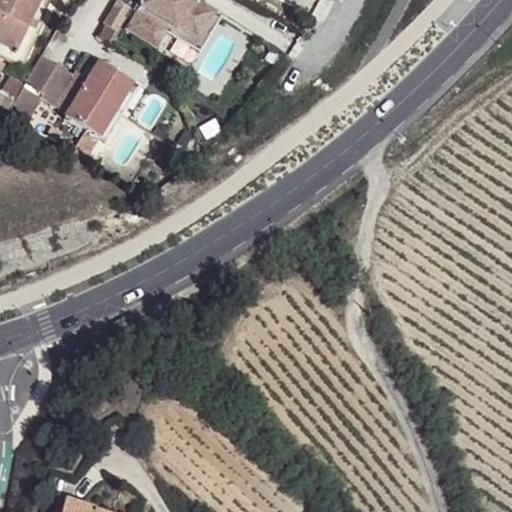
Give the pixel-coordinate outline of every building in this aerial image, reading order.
[(31,21),(41,0),(0,0),(0,56),(20,66),(40,25),(31,21)] [(214,14),(191,0),(143,0),(139,8),(146,12),(142,18),(135,14),(125,31),(154,49),(165,32),(161,30),(166,22),(197,42),(214,14)] [(116,33),(130,10),(116,2),(102,25),(116,33)] [(142,18),(146,12),(139,8),(135,14),(142,18)] [(214,14),(197,42),(166,22),(161,30),(165,32),(199,53),(221,17),(214,14)] [(62,94),(73,77),(41,58),(26,83),(46,95),(43,101),(67,114),(75,102),(62,94)] [(98,140),(132,84),(98,63),(88,81),(75,73),(73,77),(62,94),(75,102),(67,114),(64,119),(85,132),(73,153),(84,160),(97,139),(98,140)] [(14,103),(24,86),(11,79),(1,95),(14,103)] [(23,129),(40,99),(43,101),(46,95),(26,83),(24,86),(14,103),(5,120),(23,129)] [(0,128),(5,120),(14,103),(1,95),(0,97),(0,128)] [(95,511),(65,503),(62,511),(95,511)]
